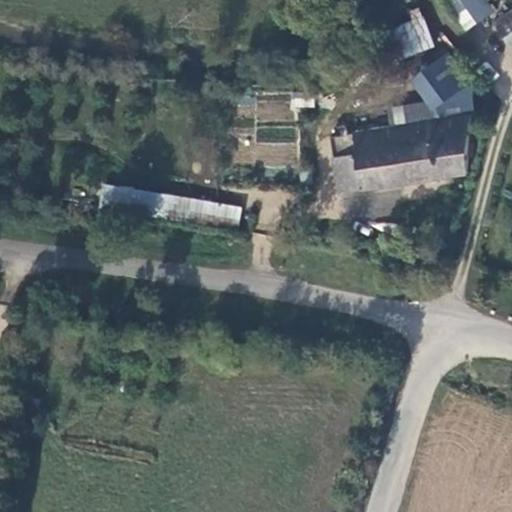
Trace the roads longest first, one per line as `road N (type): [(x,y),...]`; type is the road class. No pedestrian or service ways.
road 1 (unclassified): [(444,318),(0,250)]
road 2 (track): [(444,318),(511,99)]
road 3 (unclassified): [(444,318),(384,511)]
